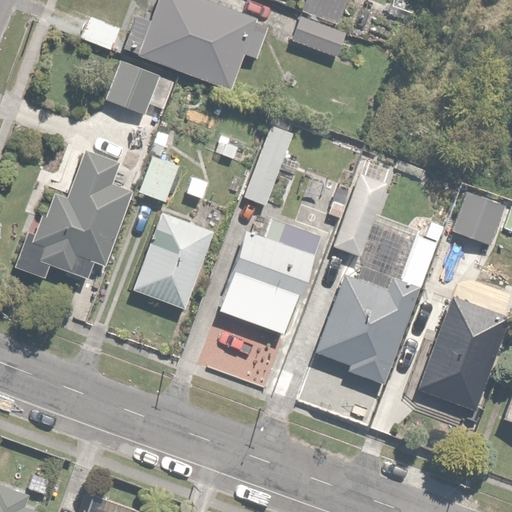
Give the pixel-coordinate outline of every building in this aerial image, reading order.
[(135,10),(121,46),(227,87),(240,53),(255,59),(274,8),(252,0),(156,0),(151,16),(135,10)] [(343,0),(303,0),(300,8),(335,21),(343,0)] [(117,27),(88,14),(78,37),(107,51),(117,27)] [(342,32),(298,15),(288,40),(332,57),(342,32)] [(172,80),(119,59),(102,99),(141,114),(146,100),(161,106),(172,80)] [(292,129),(270,121),(243,196),(265,204),(292,129)] [(103,259),(125,192),(118,190),(125,170),(77,154),(64,192),(50,188),(35,232),(25,228),(13,266),(41,276),(46,261),(84,274),(91,255),(103,259)] [(176,164),(150,155),(138,191),(164,199),(176,164)] [(381,385),(434,240),(435,236),(371,213),(383,180),(358,171),(331,244),(376,261),(368,283),(339,272),(310,351),(343,363),(340,370),(381,385)] [(210,181),(189,174),(182,193),(203,201),(210,181)] [(507,205),(467,189),(451,228),(491,245),(507,205)] [(243,230),(215,309),(281,333),(318,228),(271,211),(262,237),(243,230)] [(210,232),(159,212),(129,288),(179,308),(210,232)] [(507,318),(450,296),(415,388),(472,410),(507,318)] [(511,386),(501,418),(511,421),(511,386)] [(19,491),(0,484),(0,511),(44,511),(45,511),(16,502),(19,491)]
